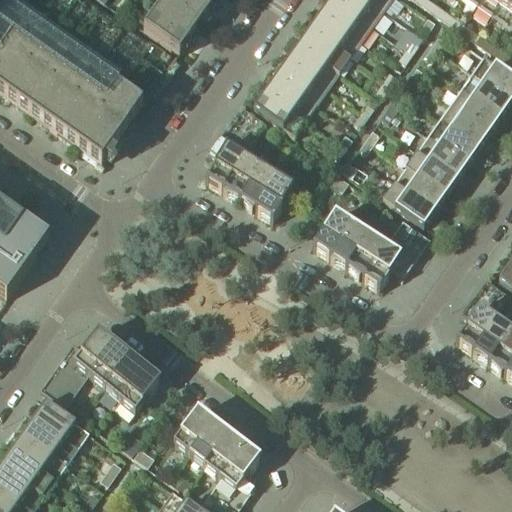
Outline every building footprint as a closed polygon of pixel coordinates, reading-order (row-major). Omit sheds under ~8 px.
[(0,0),(0,100),(100,172),(174,68),(76,0),(0,0)] [(91,0),(103,9),(109,0),(91,0)] [(203,25),(167,0),(155,18),(193,45),(196,41),(194,39),(203,25)] [(218,10),(204,0),(167,0),(203,25),(213,11),(216,13),(218,10)] [(221,0),(204,0),(218,10),(221,5),(219,4),(221,0)] [(372,33),(383,17),(358,0),(333,0),(331,4),(372,33)] [(358,0),(383,17),(394,1),(392,0),(358,0)] [(433,9),(420,0),(416,0),(413,5),(428,16),(433,9)] [(483,0),(461,0),(460,1),(475,11),(483,0)] [(505,0),(483,0),(475,11),(490,22),(505,0)] [(511,21),(511,0),(505,0),(490,22),(505,32),(511,21)] [(361,49),(372,33),(331,4),(320,20),(361,49)] [(448,19),(433,9),(428,16),(443,27),(448,19)] [(193,45),(155,18),(142,36),(178,61),(188,47),(191,49),(193,45)] [(462,30),(448,19),(443,27),(457,37),(462,30)] [(349,65),(361,49),(320,20),(308,36),(349,65)] [(433,29),(426,24),(419,34),(427,39),(433,29)] [(477,40),(462,30),(457,37),(472,47),(477,40)] [(349,65),(308,36),(297,52),(338,81),(349,65)] [(492,51),(477,40),(472,47),(487,58),(492,51)] [(444,48),(437,42),(431,51),(438,56),(444,48)] [(410,47),(404,56),(411,61),(417,52),(410,47)] [(438,56),(431,51),(424,62),(431,67),(438,56)] [(507,61),(492,51),(487,58),(502,68),(507,61)] [(327,97),(338,81),(297,52),(286,68),(327,97)] [(397,66),(404,71),(411,61),(404,56),(397,66)] [(511,64),(507,61),(502,68),(511,75),(511,64)] [(511,84),(482,63),(471,79),(511,108),(511,107),(511,84)] [(327,97),(286,68),(275,84),(316,113),(327,97)] [(422,79),(415,74),(408,83),(416,88),(422,79)] [(388,78),(381,88),(389,93),(395,83),(388,78)] [(511,108),(471,79),(459,95),(500,124),(511,108)] [(416,88),(408,83),(401,93),(409,98),(416,88)] [(304,129),(316,113),(275,84),(263,100),(304,129)] [(389,93),(381,88),(374,97),(382,103),(389,93)] [(500,124),(459,95),(448,111),(489,140),(500,124)] [(293,145),(304,129),(263,100),(252,116),(293,145)] [(400,110),(393,105),(386,115),(393,120),(400,110)] [(366,110),(359,119),(366,125),(373,115),(366,110)] [(489,140),(448,111),(437,127),(478,156),(489,140)] [(265,131),(250,121),(239,113),(231,124),(257,142),(265,131)] [(393,120),(386,115),(379,124),(387,130),(393,120)] [(366,125),(359,119),(352,129),(360,134),(366,125)] [(257,142),(231,124),(224,135),(249,154),(257,142)] [(478,156),(437,127),(426,143),(467,172),(478,156)] [(249,154),(224,135),(214,148),(225,156),(226,154),(242,164),(249,154)] [(371,137),(364,147),(371,152),(378,142),(371,137)] [(344,141),(336,151),(344,156),(351,146),(344,141)] [(467,172),(426,143),(415,159),(456,188),(467,172)] [(371,152),(364,147),(357,156),(365,161),(371,152)] [(221,199),(242,164),(226,154),(225,156),(214,148),(207,160),(217,167),(203,188),(221,199)] [(344,156),(336,151),(330,160),(337,165),(344,156)] [(456,188),(415,159),(403,175),(444,204),(456,188)] [(237,209),(259,175),(242,164),(221,199),(223,200),(221,203),(226,204),(228,204),(231,205),(235,207),(236,208),(237,209)] [(355,174),(348,169),(341,179),(349,184),(355,174)] [(254,219),(276,185),(259,175),(237,209),(239,210),(241,211),(244,213),(246,215),(247,216),(248,218),(250,221),(252,218),(254,219)] [(444,204),(403,175),(392,191),(433,219),(444,204)] [(347,189),(333,179),(327,189),(341,199),(347,189)] [(284,208),(292,195),(276,185),(254,219),(272,230),(284,208)] [(433,219),(392,191),(381,207),(422,235),(433,219)] [(0,211),(0,301),(5,306),(32,268),(33,269),(48,248),(12,222),(13,221),(0,211)] [(329,266),(351,233),(333,221),(313,253),(312,253),(311,255),(314,257),(315,257),(327,265),(329,266)] [(429,247),(418,240),(401,228),(392,241),(419,260),(429,247)] [(345,277),(367,243),(351,233),(329,266),(330,267),(329,269),(329,270),(330,270),(334,271),(337,272),(340,273),(343,275),(343,276),(345,277)] [(419,260),(392,241),(383,254),(410,273),(419,260)] [(360,287),(382,254),(367,243),(345,277),(346,278),(346,277),(348,278),(350,281),(352,282),(354,284),(356,287),(357,289),(358,288),(359,286),(360,287)] [(410,273),(383,254),(382,254),(360,287),(362,288),(375,296),(378,298),(379,297),(379,296),(391,277),(402,285),(410,273)] [(511,298),(511,274),(508,272),(497,288),(511,298)] [(501,316),(510,304),(484,286),(476,298),(501,316)] [(493,327),(501,316),(476,298),(468,309),(493,327)] [(494,328),(493,327),(468,309),(459,322),(468,329),(455,347),(454,349),(457,351),(470,359),(469,360),(471,361),(494,328)] [(487,372),(510,339),(494,328),(471,361),(473,362),(471,364),(471,365),(474,365),(476,366),(478,366),(481,368),(484,369),(485,370),(485,371),(487,372)] [(87,383),(113,352),(112,351),(100,342),(100,341),(97,339),(96,340),(96,341),(82,358),(71,351),(63,363),(87,383)] [(502,383),(511,368),(511,340),(510,339),(487,372),(488,373),(489,372),(491,375),(494,377),(496,380),(498,383),(499,384),(500,384),(499,383),(501,381),(502,383)] [(103,395),(128,364),(127,362),(126,363),(124,361),(123,359),(122,358),(120,355),(119,354),(117,351),(116,351),(115,353),(113,352),(87,383),(103,395)] [(87,383),(63,363),(55,374),(81,392),(87,383)] [(118,407),(143,376),(142,374),(143,373),(144,372),(140,371),(139,370),(135,369),(134,368),(132,367),(129,365),(130,365),(128,364),(103,395),(118,407)] [(511,368),(502,383),(504,384),(504,383),(511,388),(511,368)] [(81,392),(55,374),(47,385),(73,404),(81,392)] [(143,408),(159,389),(143,376),(118,407),(134,420),(143,408)] [(73,404),(47,385),(38,397),(64,416),(73,404)] [(44,410),(33,426),(77,456),(88,440),(44,410)] [(188,462),(213,430),(196,418),(172,450),(188,462)] [(33,426),(22,441),(66,472),(77,456),(33,426)] [(204,474),(227,443),(226,441),(223,439),(221,436),(220,435),(218,432),(216,429),(214,431),(213,430),(188,462),(204,474)] [(130,439),(119,455),(130,462),(141,447),(130,439)] [(22,441),(11,457),(54,488),(66,472),(22,441)] [(219,485),(243,453),(241,452),(243,450),(240,449),(237,448),(235,447),(232,445),(229,443),(229,444),(227,443),(204,474),(219,485)] [(244,486),(259,466),(243,453),(219,485),(218,487),(245,506),(255,493),(244,486)] [(139,455),(132,464),(147,474),(153,465),(139,455)] [(54,488),(11,457),(0,472),(0,473),(43,504),(54,488)] [(112,468),(105,477),(113,483),(120,474),(112,468)] [(0,473),(0,497),(21,511),(37,511),(43,504),(0,473)] [(113,483),(105,477),(99,487),(107,493),(113,483)] [(137,485),(129,480),(122,489),(130,495),(137,485)] [(241,511),(245,506),(218,487),(210,499),(228,511),(241,511)] [(130,495),(122,489),(115,499),(123,504),(130,495)] [(21,511),(0,497),(0,511),(21,511)] [(90,499),(83,509),(87,511),(92,511),(98,505),(90,499)] [(189,511),(171,499),(161,511),(189,511)] [(228,511),(210,499),(200,511),(228,511)]
